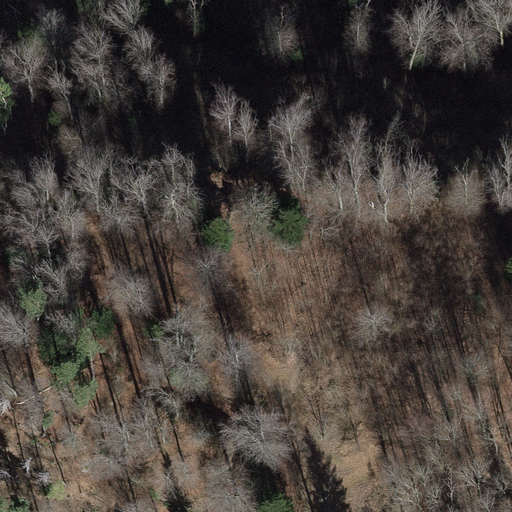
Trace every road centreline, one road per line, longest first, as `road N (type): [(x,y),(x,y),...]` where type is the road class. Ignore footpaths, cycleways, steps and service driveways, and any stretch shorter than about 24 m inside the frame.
road 1 (track): [(284,399),(346,281),(345,250),(321,211),(287,194),(134,174),(0,191)]
road 2 (track): [(329,511),(284,399),(217,324)]
road 3 (track): [(320,489),(511,413)]
